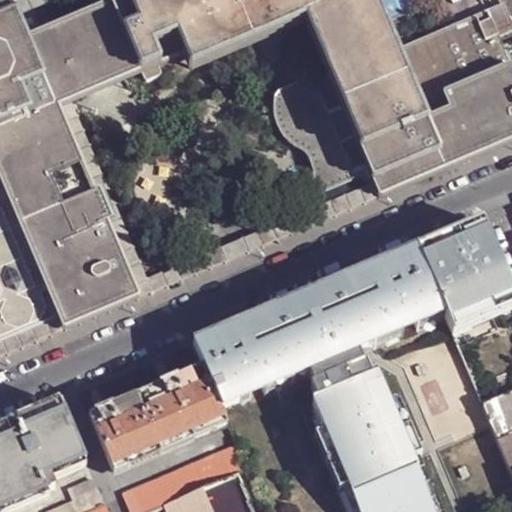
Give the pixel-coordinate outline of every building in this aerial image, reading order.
[(511,0),(499,0),(497,1),(500,10),(395,54),(372,0),(103,0),(107,10),(40,39),(28,44),(19,23),(0,30),(0,347),(55,324),(135,290),(58,115),(70,109),(140,81),(172,67),(182,63),(305,12),(334,79),(327,83),(314,88),(352,178),(363,172),(368,184),(405,169),(409,178),(511,135),(511,69),(505,52),(503,55),(496,38),(511,32),(511,30),(511,0)] [(25,0),(0,11),(0,20),(14,14),(16,15),(19,23),(28,44),(40,39),(30,15),(67,0),(25,0)] [(304,28),(327,83),(334,79),(305,12),(182,63),(189,75),(191,76),(304,28)] [(0,20),(0,30),(19,23),(16,15),(14,14),(0,20)] [(175,71),(172,67),(140,81),(143,84),(146,85),(173,74),(175,71)] [(135,290),(139,301),(141,300),(376,201),(370,186),(147,282),(146,282),(143,278),(70,109),(58,115),(135,290)] [(381,203),(511,148),(511,135),(409,178),(405,169),(368,184),(370,186),(376,201),(381,203)] [(303,369),(312,390),(309,391),(315,404),(310,407),(356,511),(435,511),(378,378),(372,380),(366,366),(363,367),(355,347),(441,309),(454,337),(511,311),(511,291),(486,224),(452,239),(454,245),(420,259),(418,253),(391,265),(392,270),(378,276),(376,270),(332,288),(334,293),(282,316),(281,312),(238,330),(239,334),(225,340),(223,336),(192,349),(202,372),(216,406),(303,369)] [(454,245),(452,239),(418,253),(420,259),(454,245)] [(376,270),(378,276),(392,270),(391,265),(376,270)] [(137,305),(139,301),(135,290),(55,324),(61,337),(64,336),(137,305)] [(0,362),(61,337),(55,324),(0,347),(0,362)] [(223,336),(225,340),(239,334),(238,330),(223,336)] [(216,406),(202,372),(91,421),(114,473),(225,426),(220,416),(216,406)] [(511,395),(483,408),(498,445),(511,438),(511,395)] [(0,511),(4,511),(46,495),(45,490),(52,486),(49,479),(85,464),(59,406),(26,420),(0,430),(0,511)] [(511,438),(498,445),(511,479),(511,438)] [(122,498),(128,511),(161,511),(166,510),(165,509),(238,477),(245,474),(234,449),(196,465),(159,481),(122,498)] [(166,511),(253,511),(238,477),(165,509),(166,510),(166,511)] [(95,511),(105,508),(93,481),(68,493),(73,504),(52,511),(95,511)]
